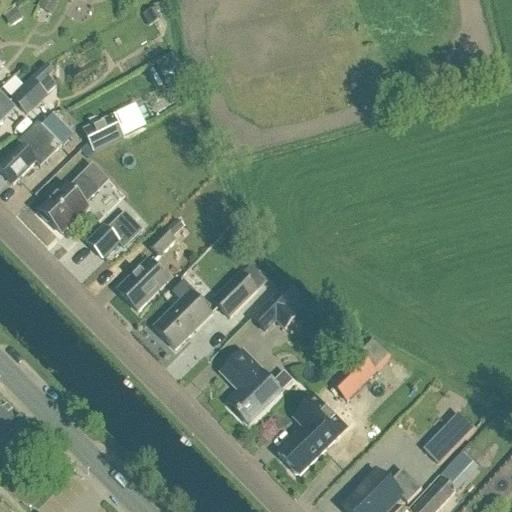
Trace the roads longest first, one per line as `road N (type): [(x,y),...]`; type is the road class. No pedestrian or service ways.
road 1 (residential): [(285,511),(0,220)]
road 2 (secondary): [(143,511),(0,366)]
